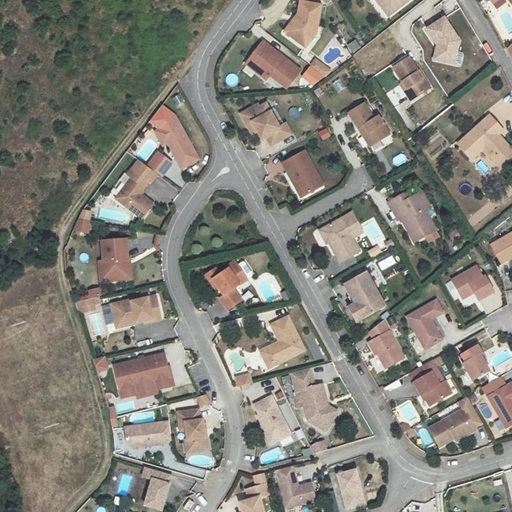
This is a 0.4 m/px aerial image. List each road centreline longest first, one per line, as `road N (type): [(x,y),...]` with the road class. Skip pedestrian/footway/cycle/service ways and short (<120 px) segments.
road 1 (track): [(67,511),(103,472),(108,445),(64,289),(62,232),(122,145),(205,48)]
road 2 (residential): [(205,511),(231,468),(234,416),(172,264),(181,223),(232,161)]
road 3 (residential): [(416,468),(398,456),(273,235)]
road 4 (residential): [(232,161),(202,105),(197,74),(205,48),(241,0)]
